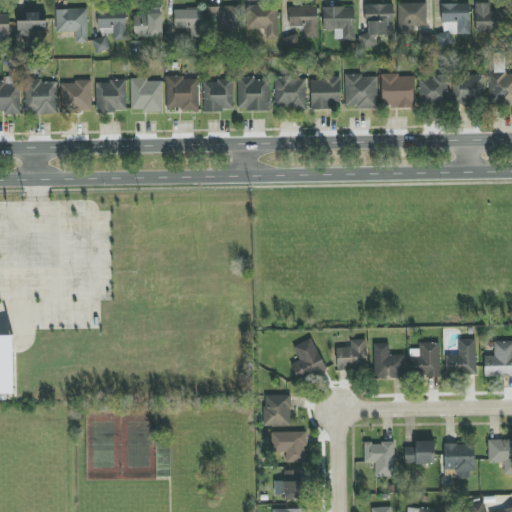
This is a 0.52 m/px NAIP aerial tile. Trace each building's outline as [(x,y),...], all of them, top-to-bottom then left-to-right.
[(427,26),(426,3),(398,4),(398,34),(412,34),(412,26),(427,26)] [(476,33),(505,32),(504,10),(491,10),(491,3),(475,4),(476,33)] [(442,4),(442,34),(437,34),(437,46),(451,46),(451,35),(470,34),(469,4),(442,4)] [(393,35),(393,5),(366,5),(367,35),(360,35),(360,47),(376,47),(376,36),(393,35)] [(240,6),(207,7),(208,30),(241,29),(240,6)] [(266,40),(278,39),(277,6),(247,7),(247,30),(266,29),(266,40)] [(317,6),(288,7),(289,27),(304,27),(304,39),(318,38),(317,6)] [(355,40),(354,7),(323,8),(324,30),(334,30),(335,41),(355,40)] [(88,41),(87,9),(55,10),(56,33),(69,32),(70,42),(88,41)] [(134,38),(163,37),(162,9),(148,9),(148,15),(133,16),(134,38)] [(174,29),(190,29),(190,40),(201,41),(202,10),(175,9),(174,29)] [(126,11),(97,11),(97,28),(113,28),(113,40),(126,40),(126,11)] [(40,12),(17,13),(18,35),(46,35),(45,20),(40,21),(40,12)] [(0,41),(9,41),(10,15),(0,14),(0,41)] [(432,47),(432,35),(419,34),(419,47),(432,47)] [(283,37),(285,50),(299,47),(298,35),(283,37)] [(94,39),(97,52),(109,50),(106,37),(94,39)] [(511,74),(504,74),(505,67),(490,67),(490,105),(511,105),(511,74)] [(453,74),(453,102),(483,103),(484,75),(453,74)] [(377,108),(376,75),(345,76),(345,109),(377,108)] [(414,107),(413,75),(381,76),(382,108),(414,107)] [(166,110),(199,111),(199,78),(167,77),(166,110)] [(420,77),(419,104),(446,105),(447,78),(420,77)] [(270,111),(269,78),(237,79),(238,112),(270,111)] [(274,108),(305,109),(306,78),(275,78),(274,108)] [(331,110),(331,104),(341,104),(340,78),(311,78),(311,110),(331,110)] [(0,113),(20,113),(20,80),(0,80),(0,113)] [(25,81),(26,115),(57,114),(56,80),(25,81)] [(131,112),(163,111),(162,80),(131,80),(131,112)] [(92,112),(91,81),(61,82),(62,113),(92,112)] [(126,81),(96,82),(97,113),(126,112),(126,81)] [(204,112),(233,111),(233,81),(203,81),(204,112)] [(0,394),(14,394),(13,336),(0,336),(0,394)] [(326,368),(312,338),(293,347),(299,360),(291,365),(299,382),(326,368)] [(337,370),(368,369),(367,340),(351,340),(351,347),(337,348),(337,370)] [(477,375),(476,340),(458,340),(458,355),(445,355),(446,375),(477,375)] [(485,377),(511,376),(511,341),(494,342),(494,356),(484,356),(485,377)] [(373,344),(375,379),(405,378),(404,355),(390,355),(389,343),(373,344)] [(409,349),(409,376),(440,376),(439,343),(419,343),(419,349),(409,349)] [(291,395),(263,396),(264,427),(291,426),(291,395)] [(306,462),(306,432),(272,433),(272,452),(285,452),(286,463),(306,462)] [(488,464),(504,464),(504,475),(511,475),(511,440),(489,440),(488,464)] [(415,442),(415,447),(405,448),(405,465),(434,464),(434,441),(415,442)] [(364,464),(375,463),(375,477),(395,476),(394,442),(364,443),(364,464)] [(444,444),(444,470),(456,469),(456,479),(474,479),(473,444),(444,444)] [(285,501),(302,500),(302,470),(284,471),(285,481),(274,482),(275,495),(285,495),(285,501)] [(486,511),(484,501),(471,504),(472,511),(486,511)]
